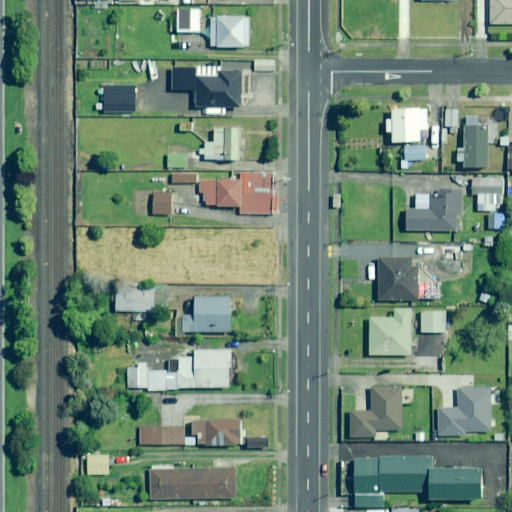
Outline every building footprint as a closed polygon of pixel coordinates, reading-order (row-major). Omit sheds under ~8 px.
[(511,0),(489,0),(490,24),(511,23),(511,0)] [(199,8),(178,8),(177,21),(170,20),(170,31),(178,32),(178,33),(198,33),(199,8)] [(217,46),(217,48),(245,48),(245,46),(250,46),(250,16),(211,16),(211,46),(217,46)] [(274,60),(255,60),(255,70),(274,70),(274,60)] [(247,105),(248,74),(241,74),(241,71),(222,71),(222,66),(196,65),(196,68),(172,68),(172,91),(193,91),(193,104),(195,104),(195,107),(240,109),(240,105),(242,105),(247,105)] [(135,105),(135,87),(105,86),(105,105),(135,105)] [(392,143),(405,143),(405,160),(401,160),(401,169),(407,169),(407,162),(428,162),(428,130),(428,107),(391,107),(391,120),(386,120),(386,132),(392,132),(392,143)] [(447,109),(446,126),(451,126),(450,132),(457,133),(459,110),(447,109)] [(486,169),(489,126),(479,126),(479,119),(467,118),(466,126),(465,125),(464,148),(458,148),(457,162),(464,162),(464,167),(486,169)] [(194,122),(180,121),(179,131),(194,131),(194,122)] [(241,148),(244,148),(244,139),(241,139),(241,129),(214,129),(214,141),(206,141),(206,148),(200,148),(200,154),(205,154),(205,160),(241,160),(241,148)] [(193,159),(194,152),(186,152),(186,154),(177,154),(177,152),(171,151),(171,154),(168,154),(167,168),(185,169),(186,159),(193,159)] [(440,156),(432,155),(431,169),(439,170),(440,156)] [(241,171),(241,180),(217,179),(216,182),(200,181),(199,192),(202,193),(202,200),(206,200),(206,205),(218,205),(218,208),(240,209),(240,213),(273,214),(275,173),(241,171)] [(196,175),(173,174),(172,182),(195,184),(196,175)] [(477,211),(496,212),(496,206),(500,206),(500,194),(502,194),(502,178),(473,177),(472,195),(478,195),(477,211)] [(462,190),(440,189),(440,196),(428,195),(428,209),(406,208),(406,230),(456,231),(456,216),(462,216),(462,190)] [(172,193),(154,192),(152,214),(171,216),(172,193)] [(342,194),(333,194),(332,208),(341,208),(342,194)] [(463,244),(463,245),(441,245),(441,248),(440,273),(462,274),(463,251),(471,251),(472,244),(463,244)] [(422,267),(418,267),(411,267),(411,259),(378,259),(378,300),(417,300),(422,300),(422,267)] [(135,312),(135,320),(146,321),(147,313),(154,313),(156,289),(141,288),(141,283),(127,282),(126,299),(116,298),(115,311),(135,312)] [(232,333),(232,298),(194,297),(194,316),(181,316),(181,333),(232,333)] [(411,356),(412,308),(394,308),(394,317),(369,317),(369,355),(411,356)] [(445,333),(446,312),(422,311),(421,332),(445,333)] [(155,342),(136,341),(135,350),(155,351),(155,342)] [(167,373),(167,371),(148,371),(148,368),(128,368),(127,387),(148,388),(148,391),(167,392),(167,390),(179,390),(179,388),(230,388),(230,368),(232,368),(232,350),(195,350),(195,357),(179,357),(179,371),(177,371),(177,373),(167,373)] [(375,437),(375,440),(388,441),(388,430),(402,430),(402,404),(413,404),(413,388),(372,387),(372,411),(351,411),(351,437),(375,437)] [(466,431),(490,432),(490,387),(458,387),(458,390),(458,409),(438,408),(438,435),(466,435),(466,431)] [(198,435),(198,446),(228,446),(245,445),(245,430),(242,430),(242,419),(191,419),(191,435),(198,435)] [(184,445),(185,428),(139,426),(139,443),(184,445)] [(108,474),(108,455),(88,455),(88,474),(108,474)] [(133,465),(133,457),(113,457),(113,465),(133,465)] [(433,468),(433,457),(354,458),(355,507),(384,507),(384,492),(430,491),(430,500),(482,499),(481,467),(433,468)] [(236,498),(236,469),(172,470),(172,465),(150,466),(151,499),(236,498)]
